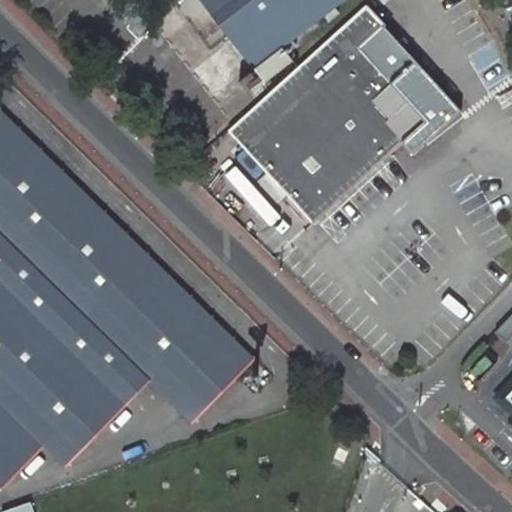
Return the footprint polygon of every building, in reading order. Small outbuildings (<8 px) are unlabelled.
[(200,0),(252,68),(343,0),(200,0)] [(461,110),(366,4),(228,130),(313,223),(403,141),(413,151),(461,110)] [(252,77),(238,88),(240,90),(254,79),(252,77)] [(256,356),(0,109),(0,487),(3,491),(44,449),(66,469),(152,381),(193,426),(256,356)] [(502,341),(511,330),(511,315),(508,312),(491,330),(502,341)] [(511,379),(503,389),(511,398),(511,379)] [(27,511),(23,501),(0,509),(0,511),(27,511)]
